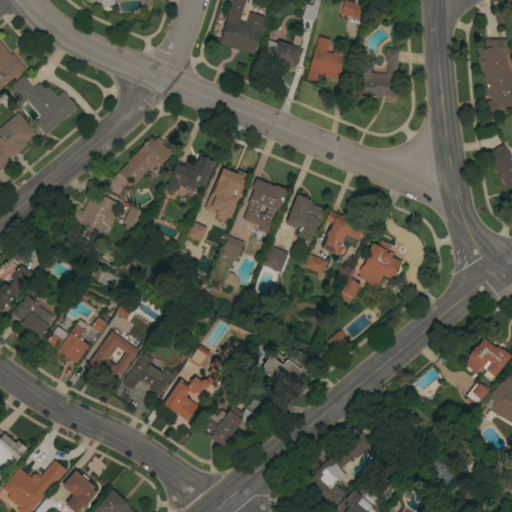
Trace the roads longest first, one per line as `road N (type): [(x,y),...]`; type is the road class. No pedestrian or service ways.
road 1 (residential): [(28,0),(117,67),(442,192)]
road 2 (residential): [(0,225),(156,83),(189,0)]
road 3 (residential): [(0,370),(237,511)]
road 4 (tertiary): [(440,0),(442,192)]
road 5 (tertiary): [(211,511),(353,392)]
road 6 (tertiary): [(380,370),(511,267)]
